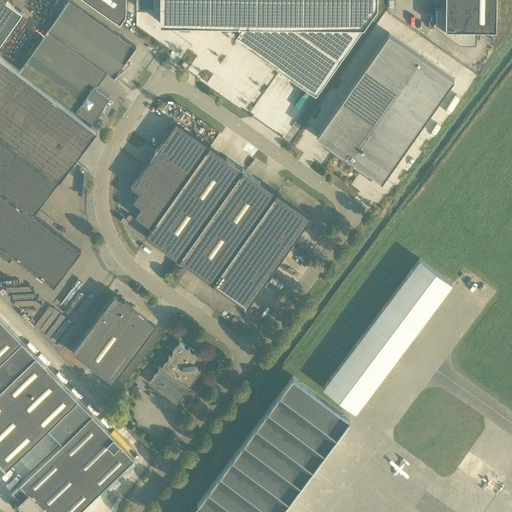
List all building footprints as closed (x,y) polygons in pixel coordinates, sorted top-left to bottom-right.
[(0,0),(0,41),(21,11),(6,0),(0,0)] [(48,30),(107,71),(114,76),(113,77),(116,75),(115,74),(118,70),(120,71),(123,68),(121,67),(124,62),(125,62),(136,46),(135,46),(135,47),(69,0),(48,30)] [(85,0),(119,24),(126,15),(126,0),(85,0)] [(160,0),(160,23),(243,24),(235,36),(316,93),(377,5),(377,0),(160,0)] [(436,7),(435,25),(459,42),(475,42),(475,29),(495,29),(496,29),(496,0),(445,0),(446,8),(436,7)] [(399,28),(326,130),(336,138),(355,152),(356,151),(361,155),(361,156),(380,170),(381,169),(389,175),(391,177),(464,74),(399,28)] [(48,30),(19,70),(92,121),(98,113),(101,115),(99,116),(99,117),(102,115),(105,111),(103,110),(108,98),(110,96),(96,86),(107,71),(48,30)] [(0,244),(54,285),(81,249),(33,213),(59,178),(96,129),(0,56),(0,244)] [(152,227),(209,146),(176,122),(131,186),(139,192),(133,201),(141,207),(135,215),(152,227)] [(180,260),(244,170),(209,146),(152,227),(146,236),(180,260)] [(180,260),(213,284),(277,194),(244,170),(180,260)] [(311,217),(277,194),(213,284),(247,308),(311,217)] [(452,282),(420,258),(323,387),(355,411),(452,282)] [(272,285),(269,290),(275,294),(278,290),(272,285)] [(113,382),(155,325),(132,307),(133,305),(124,299),(123,300),(115,295),(109,303),(72,351),(113,382)] [(0,362),(22,341),(0,318),(0,362)] [(0,390),(0,474),(6,469),(49,428),(78,400),(36,356),(22,341),(0,362),(0,379),(6,385),(0,390)] [(180,341),(150,382),(176,402),(200,370),(194,365),(193,361),(198,354),(180,341)] [(280,511),(349,419),(292,376),(198,503),(196,502),(189,511),(280,511)] [(62,442),(92,414),(78,400),(49,428),(62,442)] [(30,509),(32,511),(77,511),(134,458),(128,450),(92,414),(62,442),(12,491),(22,500),(19,503),(28,511),(30,509)]
